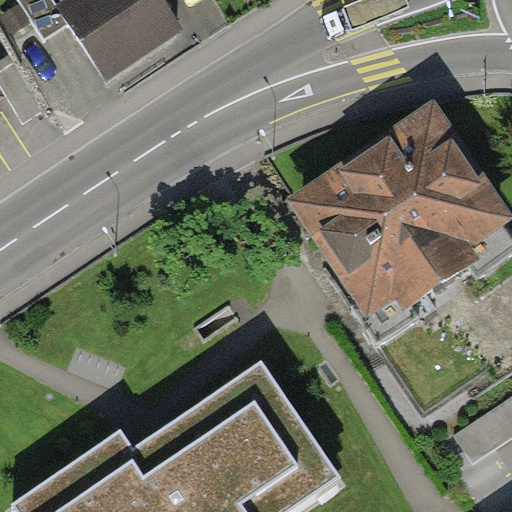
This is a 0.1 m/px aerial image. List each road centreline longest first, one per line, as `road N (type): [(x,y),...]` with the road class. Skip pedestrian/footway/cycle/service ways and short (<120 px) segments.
road 1 (primary): [(296,74),(152,151),(0,253)]
road 2 (primary): [(506,0),(296,74)]
